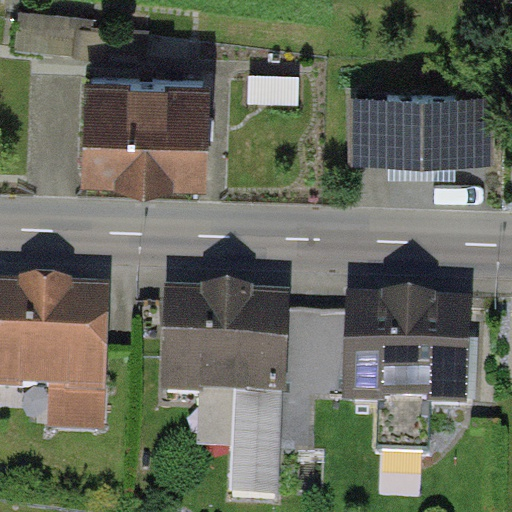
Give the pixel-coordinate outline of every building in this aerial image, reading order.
[(230,85),(88,82),(86,175),(228,178),(230,85)] [(485,100),(359,99),(359,163),(485,163),(485,100)] [(118,306),(0,301),(0,398),(50,400),(49,431),(113,434),(118,306)] [(307,317),(173,312),(170,393),(252,396),(248,505),(301,507),(307,317)] [(473,408),(476,318),(364,315),(361,405),(473,408)]
